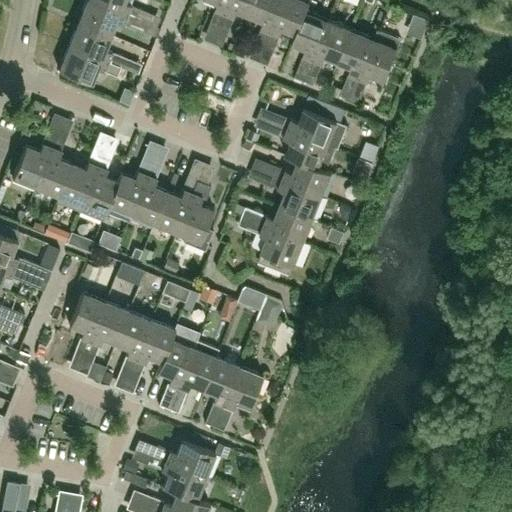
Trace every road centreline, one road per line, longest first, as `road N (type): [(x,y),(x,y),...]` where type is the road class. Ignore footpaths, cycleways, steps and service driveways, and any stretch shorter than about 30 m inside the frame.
road 1 (residential): [(106,480),(131,413),(38,375)]
road 2 (residential): [(226,150),(252,78),(165,44)]
road 3 (residential): [(138,116),(122,118),(5,76)]
